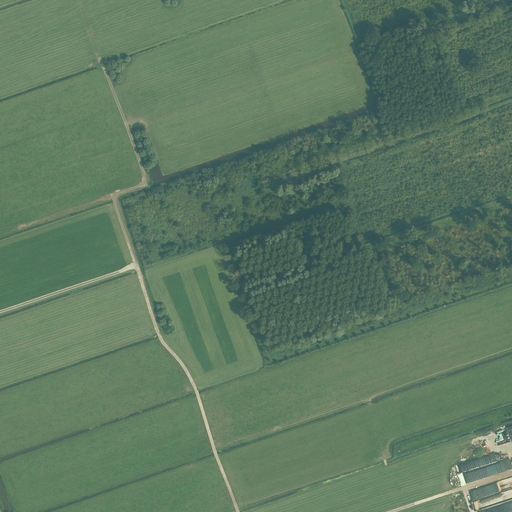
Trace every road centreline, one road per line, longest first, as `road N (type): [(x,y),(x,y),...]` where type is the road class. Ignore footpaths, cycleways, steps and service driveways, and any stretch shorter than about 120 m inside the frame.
road 1 (track): [(237,511),(195,389),(161,342),(112,195),(143,184),(144,175),(103,68)]
road 2 (track): [(0,312),(135,265)]
road 3 (track): [(511,473),(392,511)]
